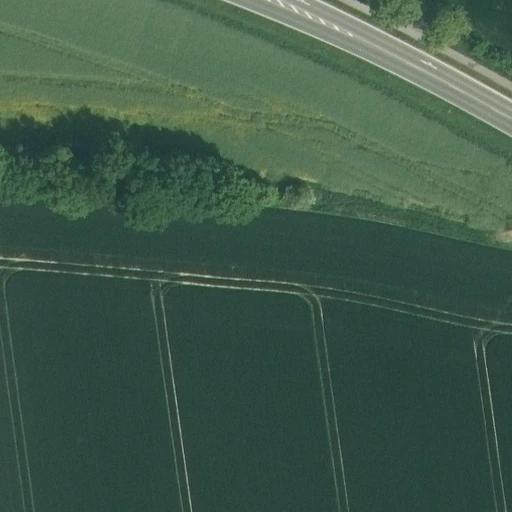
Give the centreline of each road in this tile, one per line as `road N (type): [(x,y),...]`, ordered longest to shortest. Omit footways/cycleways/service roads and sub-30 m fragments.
road 1 (track): [(511,229),(174,183),(0,170)]
road 2 (secondary): [(511,120),(271,0)]
